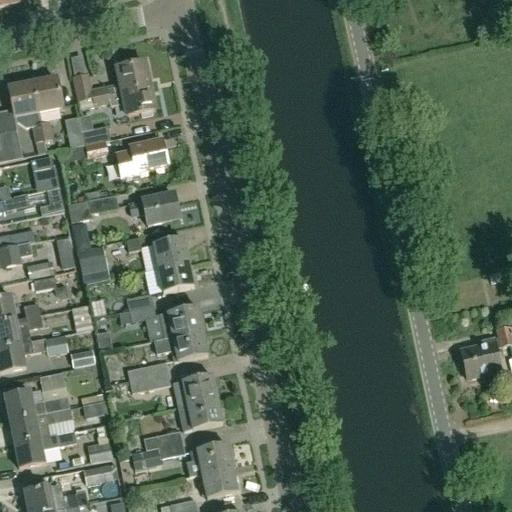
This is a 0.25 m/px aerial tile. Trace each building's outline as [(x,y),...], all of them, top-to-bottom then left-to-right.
[(0,0),(0,11),(19,8),(17,0),(0,0)] [(80,105),(150,91),(145,66),(142,67),(141,63),(129,65),(130,69),(116,72),(119,89),(91,95),(87,79),(73,82),(78,105),(80,104),(80,105)] [(32,87),(37,117),(38,116),(62,112),(56,83),(32,87)] [(40,127),(37,117),(32,87),(8,92),(12,112),(15,126),(16,125),(25,132),(31,131),(34,146),(35,146),(37,158),(45,157),(43,144),(40,127)] [(150,91),(80,105),(82,113),(94,110),(94,111),(110,108),(111,111),(123,108),(126,120),(155,113),(150,91)] [(64,123),(69,152),(83,149),(77,121),(64,123)] [(40,127),(43,144),(46,144),(51,143),(48,126),(42,127),(40,127)] [(85,150),(105,146),(105,145),(110,144),(107,129),(82,135),(85,150)] [(2,138),(7,165),(22,162),(17,136),(2,138)] [(167,171),(162,144),(130,151),(130,154),(119,156),(121,168),(132,165),(135,177),(167,171)] [(105,146),(85,150),(88,162),(107,157),(105,146)] [(50,160),(30,164),(32,177),(53,173),(50,160)] [(0,205),(11,203),(11,202),(8,190),(0,192),(0,205)] [(147,230),(179,223),(173,198),(142,205),(142,206),(130,208),(132,221),(145,218),(147,230)] [(0,205),(0,216),(27,211),(24,199),(11,202),(11,203),(0,205)] [(115,199),(66,209),(70,227),(91,222),(90,218),(118,212),(115,199)] [(0,253),(29,248),(29,246),(18,248),(16,238),(0,241),(0,253)] [(83,240),(75,241),(77,254),(90,251),(89,243),(83,240)] [(105,261),(141,253),(139,241),(94,251),(96,259),(104,258),(105,261)] [(157,274),(188,267),(183,243),(152,249),(157,274)] [(29,248),(0,253),(0,272),(22,269),(20,261),(32,259),(29,248)] [(73,270),(70,255),(58,257),(61,272),(73,270)] [(103,279),(99,262),(80,266),(84,283),(103,279)] [(28,283),(53,278),(51,265),(26,269),(28,283)] [(188,267),(157,274),(162,298),(193,292),(188,267)] [(117,279),(118,290),(138,288),(137,276),(117,279)] [(35,295),(56,291),(54,280),(33,284),(35,295)] [(214,283),(215,301),(235,300),(234,282),(214,283)] [(60,303),(67,301),(65,290),(52,293),(54,299),(60,303)] [(117,318),(154,310),(151,297),(125,303),(128,314),(117,316),(117,318)] [(0,302),(0,328),(15,325),(15,323),(10,301),(0,302)] [(25,323),(40,320),(40,319),(37,307),(22,309),(25,322),(25,323)] [(154,310),(117,318),(119,328),(156,321),(154,310)] [(164,343),(202,336),(197,311),(159,319),(164,343)] [(92,334),(89,318),(72,321),(75,337),(92,334)] [(42,331),(40,320),(25,323),(15,325),(0,328),(0,352),(20,348),(31,346),(28,334),(42,331)] [(510,331),(496,334),(498,342),(483,345),(484,349),(460,354),(467,384),(501,376),(496,353),(509,350),(511,361),(511,333),(511,334),(510,331)] [(202,336),(164,343),(164,344),(154,346),(156,359),(171,356),(173,367),(208,360),(202,336)] [(20,348),(0,352),(0,377),(25,372),(22,360),(46,355),(47,360),(68,356),(64,339),(44,343),(31,346),(20,348)] [(72,371),(95,367),(92,353),(69,357),(72,371)] [(128,386),(168,378),(165,366),(109,378),(111,389),(128,385),(128,386)] [(66,391),(62,376),(38,382),(42,397),(66,391)] [(168,378),(128,386),(131,398),(170,389),(168,378)] [(186,410),(217,404),(211,379),(181,386),(173,388),(176,399),(178,411),(186,410)] [(104,392),(105,396),(106,403),(114,401),(112,390),(104,392)] [(9,425),(69,413),(67,401),(32,408),(30,396),(4,401),(9,425)] [(98,407),(106,405),(106,403),(105,396),(88,400),(90,408),(98,407)] [(217,404),(186,410),(192,435),(222,429),(217,404)] [(106,405),(98,407),(99,415),(108,413),(106,405)] [(69,413),(9,425),(13,448),(50,441),(48,429),(71,424),(69,413)] [(104,430),(95,432),(97,442),(107,440),(104,430)] [(158,452),(182,447),(180,434),(143,442),(145,454),(145,455),(158,452)] [(74,436),(50,441),(13,448),(18,472),(44,467),(42,455),(76,448),(74,436)] [(89,466),(111,462),(108,445),(86,449),(89,466)] [(182,447),(158,452),(160,463),(163,462),(184,458),(182,447)] [(201,479),(231,473),(226,448),(196,454),(196,455),(190,456),(192,467),(198,465),(201,479)] [(147,471),(144,455),(130,458),(134,474),(147,471)] [(115,467),(82,473),(85,489),(112,483),(112,482),(118,481),(115,467)] [(237,497),(231,473),(201,479),(206,504),(237,497)] [(26,511),(69,511),(86,509),(86,508),(78,509),(76,499),(62,501),(60,489),(23,497),(26,511)] [(78,509),(86,508),(88,508),(86,497),(76,499),(78,509)] [(159,511),(196,511),(194,503),(159,511)]
